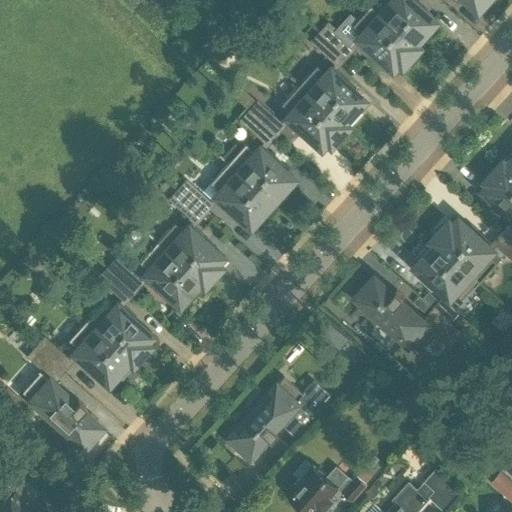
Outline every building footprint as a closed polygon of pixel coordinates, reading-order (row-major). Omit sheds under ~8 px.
[(370,6),(417,49),(431,33),(427,29),(434,21),(410,0),(390,0),(379,13),(370,6)] [(466,0),(476,9),(484,0),(466,0)] [(349,13),(334,29),(351,44),(357,38),(391,69),(397,63),(401,66),(417,49),(370,6),(357,20),(349,13)] [(320,32),(344,54),(352,45),(351,44),(334,29),(328,23),(320,32)] [(336,63),(344,54),(320,32),(312,41),(336,63)] [(290,77),(346,127),(360,111),(356,107),(363,100),(329,69),(321,77),(313,69),(299,84),(291,76),(290,77)] [(330,145),(346,127),(290,77),(298,85),(285,100),(294,108),(286,116),(320,147),(326,141),(330,145)] [(249,111),(273,132),(281,123),(257,102),(249,111)] [(265,141),(273,132),(249,111),(241,120),(265,141)] [(219,155),(275,205),(289,189),(285,186),(292,178),(258,147),(250,156),(242,148),(228,162),(220,155),(219,155)] [(511,151),(502,162),(511,170),(511,151)] [(260,222),(275,205),(219,155),(219,156),(227,163),(214,178),(223,186),(215,195),(249,226),(256,218),(260,222)] [(511,170),(502,162),(486,180),(491,184),(485,190),(511,213),(511,170)] [(178,189),(202,211),(210,202),(186,181),(178,189)] [(194,220),(202,211),(178,189),(170,198),(194,220)] [(454,224),(450,221),(434,238),(472,273),(481,281),(495,266),(486,258),(494,249),(459,218),(454,224)] [(148,234),(204,284),(220,266),(216,263),(221,257),(187,226),(180,234),(171,226),(157,241),(149,233),(148,234)] [(190,300),(204,284),(148,234),(156,242),(129,272),(115,259),(107,268),(131,289),(145,274),(178,304),(185,296),(190,300)] [(511,256),(511,239),(506,234),(498,243),(511,256)] [(416,266),(450,296),(445,302),(455,310),(463,301),(462,299),(479,280),(481,282),(481,281),(472,273),(434,238),(419,254),(423,258),(416,266)] [(123,298),(131,289),(107,268),(99,277),(123,298)] [(366,304),(367,304),(418,351),(435,332),(449,345),(461,332),(449,321),(437,310),(426,322),(402,300),(405,296),(397,289),(394,293),(376,277),(358,296),(366,304)] [(445,302),(437,310),(449,321),(457,312),(455,310),(445,302)] [(77,312),(133,363),(149,345),(145,341),(150,335),(116,304),(109,313),(100,305),(86,320),(78,312),(77,312)] [(119,379),(133,363),(77,312),(77,313),(85,321),(72,336),(81,344),(73,352),(107,383),(114,375),(119,379)] [(36,347),(60,368),(68,359),(44,338),(36,347)] [(511,342),(496,362),(504,369),(511,360),(511,342)] [(52,377),(60,368),(36,347),(28,355),(52,377)] [(74,402),(38,370),(38,371),(39,372),(22,391),(74,437),(82,446),(100,426),(82,410),(85,405),(77,398),(74,402)] [(301,392),(283,376),(237,427),(236,427),(228,436),(248,454),(264,436),(268,439),(281,425),(295,436),(331,397),(312,380),(301,392)] [(49,453),(49,454),(42,448),(33,457),(40,464),(48,472),(45,476),(63,492),(76,478),(49,453)] [(367,483),(358,476),(354,481),(338,467),(329,477),(326,475),(327,472),(321,466),(318,468),(316,466),(315,467),(307,461),(297,473),(305,479),(292,494),(294,496),(292,498),(301,506),(303,504),(307,508),(305,510),(307,511),(326,511),(336,501),(332,497),(339,488),(353,500),(368,484),(367,483)] [(463,490),(437,467),(418,488),(409,481),(395,496),(398,499),(386,511),(416,511),(428,498),(430,497),(445,510),(463,490)] [(358,476),(367,483),(374,475),(365,468),(358,476)] [(491,481),(511,500),(511,477),(502,469),(491,481)] [(22,477),(0,500),(0,511),(38,511),(35,509),(40,504),(33,498),(28,503),(24,499),(34,488),(22,477)] [(381,491),(374,484),(366,492),(373,499),(381,491)]
